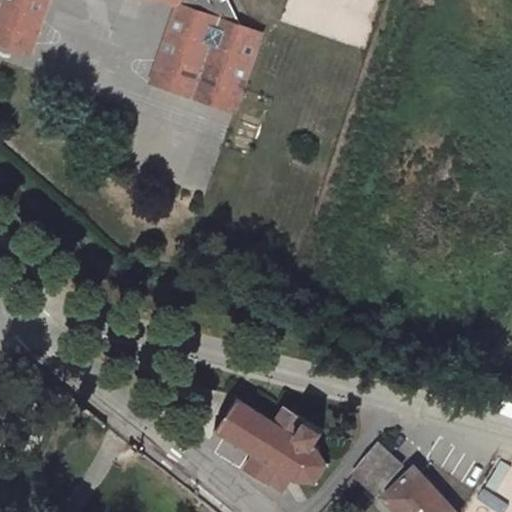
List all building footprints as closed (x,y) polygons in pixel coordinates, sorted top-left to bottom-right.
[(0,0),(0,18),(2,19),(1,24),(35,36),(48,0),(165,0),(178,4),(158,60),(190,71),(192,64),(212,71),(210,78),(241,89),(259,40),(255,38),(257,32),(240,25),(228,0),(223,0),(222,1),(221,0),(0,0)] [(0,43),(29,54),(35,36),(1,24),(2,19),(0,18),(0,43)] [(190,71),(158,60),(151,82),(233,111),(241,89),(210,78),(212,71),(192,64),(190,71)] [(215,430),(219,430),(237,441),(235,445),(237,446),(239,443),(255,453),(245,467),(283,491),(292,476),(295,478),(294,482),(297,483),(299,479),(315,480),(317,483),(320,482),(318,479),(326,464),(330,464),(329,461),(325,461),(317,448),(321,445),(319,443),(316,446),(314,445),(324,429),(285,405),(276,421),(260,411),(262,408),(260,406),(257,409),(239,398),(238,395),(235,395),(236,399),(218,427),(215,427),(215,430)] [(379,448),(355,475),(361,481),(378,497),(402,469),(379,448)] [(450,511),(416,474),(384,503),(391,511),(450,511)] [(331,503),(337,508),(361,481),(355,475),(331,503)] [(511,511),(511,507),(499,497),(486,511),(511,511)]
